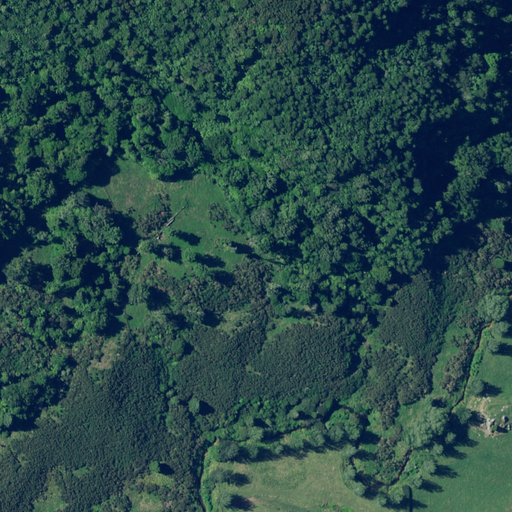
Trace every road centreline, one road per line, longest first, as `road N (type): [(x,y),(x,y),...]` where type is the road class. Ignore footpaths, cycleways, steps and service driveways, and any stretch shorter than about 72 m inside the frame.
road 1 (track): [(127,297),(94,270),(48,252),(36,227),(75,161),(162,160),(199,121),(170,92),(102,88),(0,129)]
road 2 (track): [(511,271),(483,286),(440,340),(359,353),(347,373),(324,382),(227,367),(181,343),(127,297)]
road 3 (track): [(0,388),(48,366),(127,297)]
